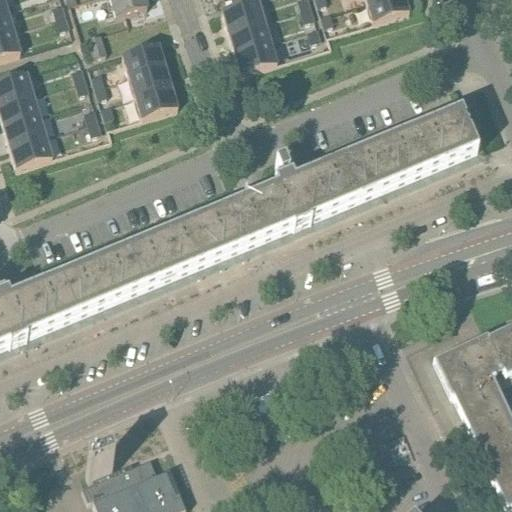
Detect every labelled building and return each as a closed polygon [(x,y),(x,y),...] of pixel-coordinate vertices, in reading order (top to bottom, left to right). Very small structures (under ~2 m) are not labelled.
[(141,0),(107,0),(115,24),(146,15),(141,0)] [(326,11),(322,0),(320,0),(313,2),(316,14),(326,11)] [(362,0),(365,9),(394,0),(362,0)] [(401,0),(394,0),(365,9),(372,31),(408,20),(401,0)] [(306,4),(297,6),(300,18),(310,15),(306,4)] [(264,31),(257,7),(220,18),(229,43),(264,31)] [(52,15),(55,26),(65,23),(61,12),(52,15)] [(310,15),(300,18),(304,29),(313,26),(310,15)] [(0,43),(13,39),(6,18),(0,20),(0,43)] [(319,23),(323,35),(332,32),(329,20),(319,23)] [(59,38),(68,35),(65,23),(55,26),(59,38)] [(270,51),(264,31),(229,43),(236,63),(270,51)] [(319,47),(316,36),(307,38),(310,50),(320,47),(319,47)] [(0,66),(19,61),(13,39),(0,43),(0,66)] [(102,51),(99,41),(86,45),(92,65),(105,61),(102,51)] [(276,72),(270,51),(236,63),(243,83),(276,72)] [(158,52),(121,63),(128,85),(165,73),(158,52)] [(128,85),(134,105),(171,94),(165,73),(128,85)] [(71,79),(75,90),(84,87),(81,76),(71,79)] [(0,89),(0,112),(32,103),(26,81),(0,89)] [(100,81),(90,84),(94,95),(103,92),(100,81)] [(78,101),(88,99),(84,87),(75,90),(78,101)] [(107,104),(103,92),(94,95),(97,107),(107,104)] [(171,94),(134,105),(141,127),(177,116),(171,94)] [(39,124),(32,103),(0,112),(0,126),(2,135),(39,124)] [(100,116),(103,127),(113,125),(109,113),(100,116)] [(84,120),(87,131),(97,128),(93,117),(84,120)] [(101,315),(193,277),(291,237),(292,239),(309,231),(309,230),(422,183),(426,181),(475,160),(459,121),(309,183),(307,177),(255,199),(258,204),(25,301),(23,295),(0,304),(0,357),(6,355),(7,356),(25,349),(24,347),(101,315)] [(45,144),(39,124),(2,135),(9,155),(45,144)] [(100,140),(97,128),(87,131),(90,143),(100,140)] [(45,144),(9,155),(15,177),(51,166),(45,144)] [(511,511),(511,432),(506,420),(497,401),(490,387),(502,382),(504,386),(511,382),(511,334),(487,347),(486,344),(432,370),(450,407),(452,406),(459,419),(468,438),(475,454),(483,469),(491,486),(499,502),(503,511),(511,511)] [(91,511),(181,511),(177,503),(178,503),(168,478),(163,480),(164,481),(152,486),(151,483),(154,481),(149,468),(131,475),(129,472),(110,480),(107,471),(84,481),(87,490),(91,489),(92,492),(80,496),(86,510),(90,508),(91,511)]
